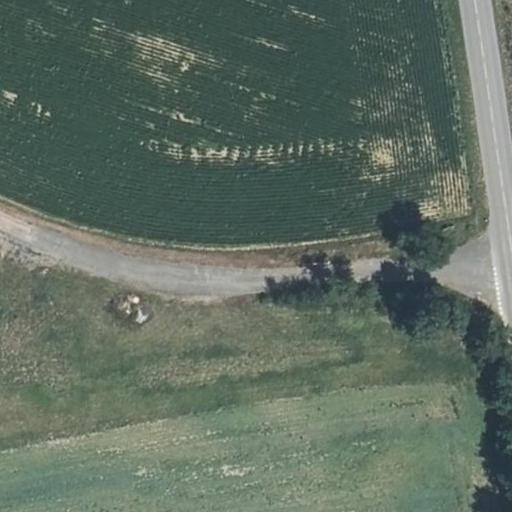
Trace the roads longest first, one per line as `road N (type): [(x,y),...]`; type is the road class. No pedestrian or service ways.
road 1 (unclassified): [(0,229),(116,283),(197,296),(319,293),(511,252)]
road 2 (secondary): [(478,0),(511,244)]
